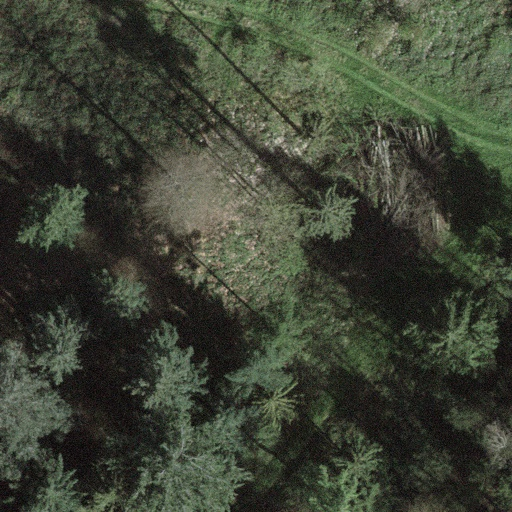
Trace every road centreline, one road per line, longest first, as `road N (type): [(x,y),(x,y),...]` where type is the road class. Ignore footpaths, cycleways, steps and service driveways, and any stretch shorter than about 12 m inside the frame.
road 1 (track): [(511,175),(240,511)]
road 2 (track): [(188,0),(249,16),(511,138)]
